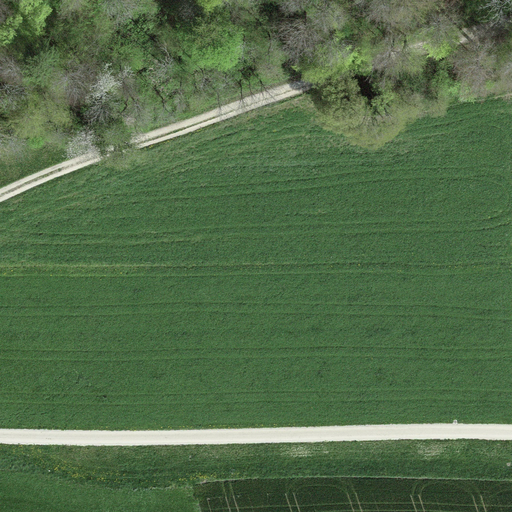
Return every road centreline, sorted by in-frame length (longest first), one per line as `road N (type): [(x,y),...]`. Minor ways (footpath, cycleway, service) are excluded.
road 1 (track): [(511,23),(207,116),(0,196)]
road 2 (track): [(0,435),(511,431)]
